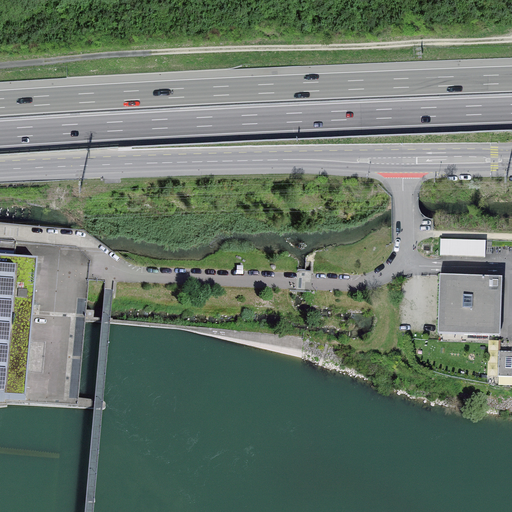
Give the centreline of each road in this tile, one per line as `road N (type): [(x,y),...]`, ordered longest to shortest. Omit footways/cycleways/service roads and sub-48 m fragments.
road 1 (track): [(511,39),(0,65)]
road 2 (motorway): [(0,133),(511,109)]
road 3 (motorway): [(511,78),(0,102)]
road 4 (tertiary): [(0,169),(511,159)]
